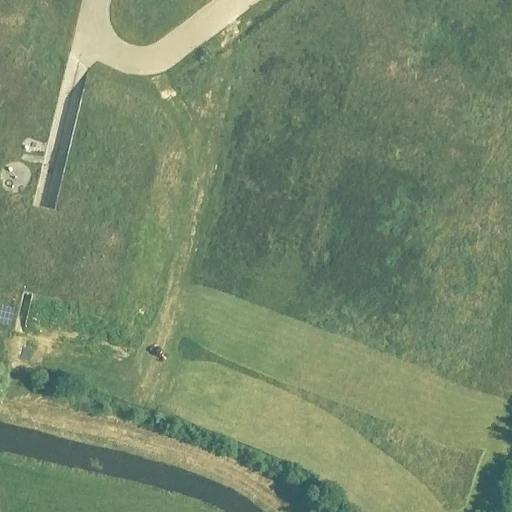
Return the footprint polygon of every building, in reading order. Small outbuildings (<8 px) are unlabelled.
[(34,0),(34,3),(73,10),(74,0),(34,0)] [(370,44),(385,45),(386,28),(371,27),(370,44)] [(481,77),(482,63),(457,62),(456,76),(481,77)] [(366,81),(360,105),(401,116),(408,91),(366,81)] [(470,129),(474,105),(435,98),(431,123),(470,129)] [(405,163),(412,144),(363,127),(356,146),(405,163)] [(22,239),(29,207),(0,201),(0,290),(10,292),(16,261),(3,259),(8,236),(22,239)] [(64,302),(69,275),(45,271),(41,298),(64,302)] [(21,297),(16,317),(24,319),(29,299),(21,297)] [(240,414),(250,417),(256,398),(247,395),(240,414)]
